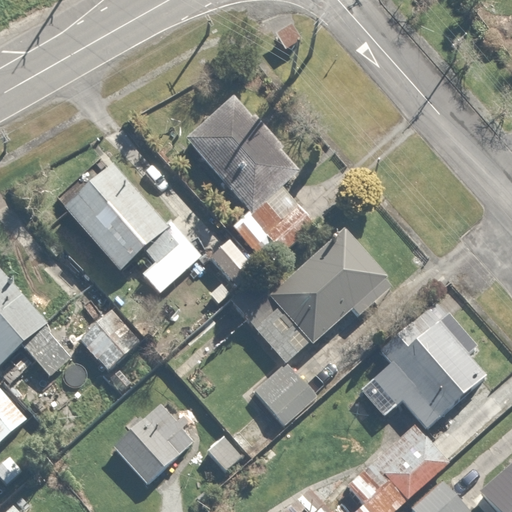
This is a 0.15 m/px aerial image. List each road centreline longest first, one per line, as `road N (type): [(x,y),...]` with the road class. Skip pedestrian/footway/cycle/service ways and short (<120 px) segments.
road 1 (residential): [(334,0),(511,199)]
road 2 (primary): [(168,0),(0,96)]
